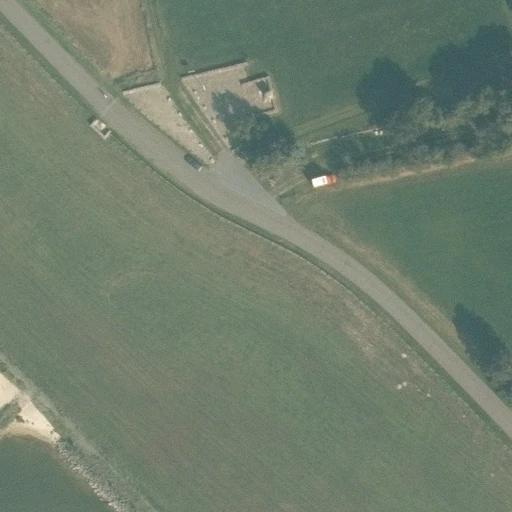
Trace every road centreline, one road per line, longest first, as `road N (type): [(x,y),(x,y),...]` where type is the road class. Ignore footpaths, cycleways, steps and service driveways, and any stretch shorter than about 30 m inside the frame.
road 1 (tertiary): [(257,215),(164,156),(0,0)]
road 2 (tertiary): [(511,427),(368,283),(257,215)]
